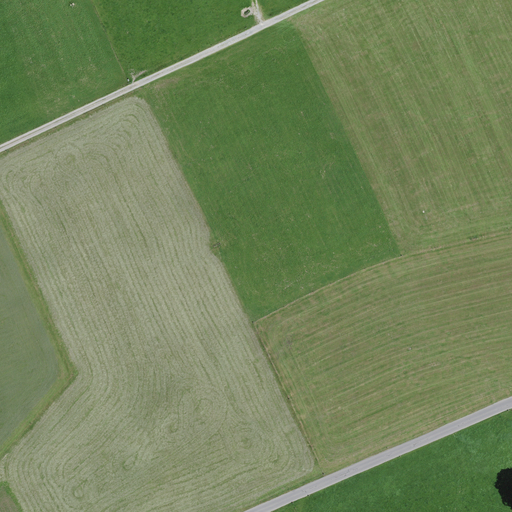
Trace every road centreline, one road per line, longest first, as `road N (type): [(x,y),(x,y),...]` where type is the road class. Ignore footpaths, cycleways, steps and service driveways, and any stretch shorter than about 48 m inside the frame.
road 1 (track): [(318,0),(0,149)]
road 2 (unclassified): [(511,403),(255,511)]
